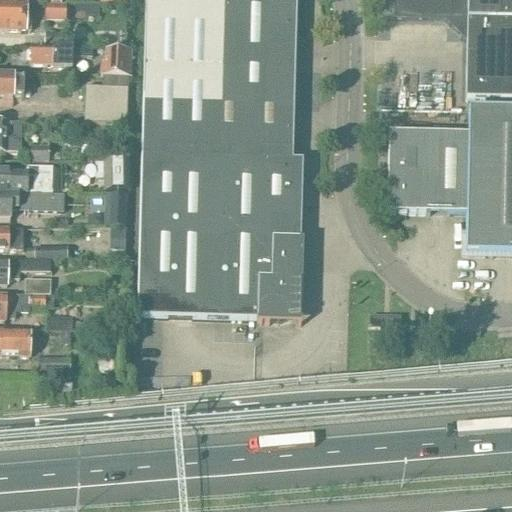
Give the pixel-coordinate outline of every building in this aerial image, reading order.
[(111,0),(111,7),(130,8),(130,0),(111,0)] [(153,151),(152,161),(282,165),(283,153),(291,154),(294,35),(304,35),(305,0),(144,0),(140,150),(153,151)] [(511,0),(394,0),(394,22),(445,23),(466,44),(464,103),(511,103),(511,0)] [(25,7),(0,6),(0,35),(25,36),(25,34),(30,34),(30,24),(25,24),(25,7)] [(65,8),(46,8),(45,24),(64,25),(65,8)] [(71,38),(46,38),(46,48),(71,48),(71,38)] [(91,52),(30,50),(29,69),(52,69),(52,72),(69,73),(69,60),(91,61),(91,52)] [(100,65),(100,78),(127,79),(128,52),(105,52),(105,65),(100,65)] [(12,81),(0,80),(0,100),(11,101),(11,100),(29,100),(29,88),(23,88),(23,82),(12,82),(12,81)] [(127,91),(85,90),(83,126),(126,128),(127,91)] [(511,116),(467,116),(467,139),(388,138),(386,218),(465,219),(464,261),(511,261),(511,116)] [(0,126),(0,156),(4,156),(20,157),(20,143),(21,127),(0,126)] [(48,150),(28,150),(28,165),(48,165),(48,150)] [(282,165),(152,161),(140,161),(136,322),(255,325),(255,328),(268,328),(268,325),(277,325),(284,324),(291,320),(296,314),(297,307),(298,270),(302,270),(302,245),(299,245),(301,166),(282,165)] [(114,182),(110,182),(110,196),(131,195),(131,167),(114,167),(114,182)] [(0,175),(0,196),(51,197),(52,170),(28,170),(21,180),(9,180),(9,176),(0,175)] [(0,224),(8,224),(9,214),(64,215),(64,197),(51,197),(0,196),(0,224)] [(110,196),(105,196),(105,229),(125,229),(125,196),(115,196),(110,196)] [(110,231),(109,252),(125,253),(126,243),(126,234),(126,232),(110,231)] [(0,254),(23,255),(23,233),(0,233),(0,254)] [(66,263),(66,251),(34,251),(34,263),(66,263)] [(49,265),(25,265),(7,265),(7,266),(0,266),(0,289),(6,290),(6,284),(19,284),(19,278),(49,278),(49,265)] [(48,286),(26,285),(26,298),(48,298),(48,286)] [(45,300),(0,299),(0,324),(4,325),(4,321),(13,321),(13,317),(29,317),(29,313),(45,313),(45,300)] [(400,320),(368,319),(368,331),(399,332),(400,320)] [(72,322),(46,321),(45,335),(71,336),(72,322)] [(30,336),(0,335),(0,361),(29,362),(30,336)] [(70,362),(38,361),(38,376),(46,376),(46,388),(69,388),(70,376),(70,362)]
